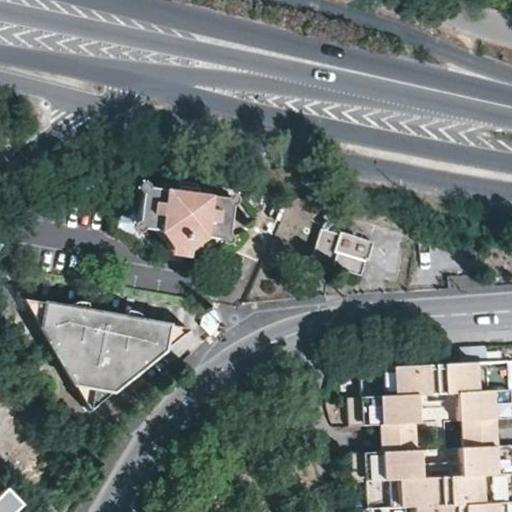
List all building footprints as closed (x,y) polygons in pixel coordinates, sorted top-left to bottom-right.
[(193,188),(195,177),(177,174),(175,186),(161,184),(160,190),(144,187),(144,186),(144,185),(143,184),(142,183),(141,183),(139,182),(138,182),(135,183),(134,185),(133,187),(133,188),(133,189),(134,191),(135,193),(136,194),(138,195),(133,227),(153,230),(165,248),(186,251),(200,240),(201,237),(221,240),(228,206),(229,206),(230,206),(231,205),(232,205),(233,204),(233,203),(234,202),(234,201),(234,199),(234,198),(233,197),(233,196),(231,196),(230,195),(229,194),(228,195),(226,195),(225,196),(224,198),(206,195),(207,190),(193,188)] [(338,234),(321,229),(311,261),(357,276),(363,259),(365,259),(371,241),(339,231),(338,234)] [(447,288),(494,286),(493,273),(446,275),(447,288)] [(110,395),(188,329),(23,298),(74,388),(110,395)] [(38,363),(26,369),(36,387),(48,381),(38,363)] [(511,511),(511,503),(511,504),(510,476),(511,476),(511,446),(493,447),(492,422),(511,420),(511,391),(505,391),(503,364),(357,371),(359,399),(346,400),(346,429),(374,428),(376,454),(348,455),(349,485),(363,484),(364,511),(379,511),(378,511),(511,511)] [(110,395),(74,388),(88,413),(110,395)] [(0,511),(9,511),(18,503),(3,487),(0,489),(0,511)]
